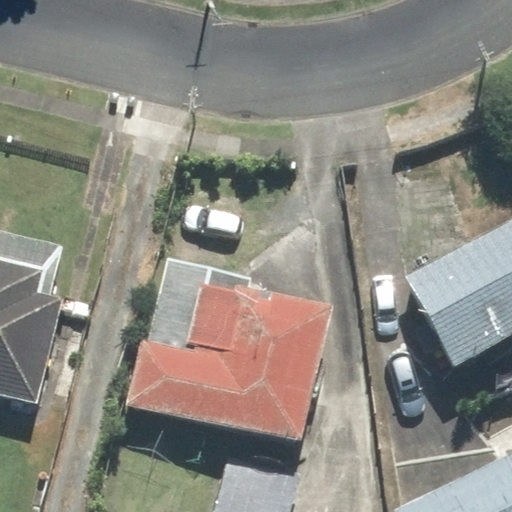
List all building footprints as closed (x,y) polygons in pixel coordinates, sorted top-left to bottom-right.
[(511,233),(413,286),(462,379),(511,353),(511,233)] [(0,403),(43,414),(69,309),(45,303),(51,280),(0,267),(0,403)] [(129,414),(307,457),(340,320),(254,300),(257,288),(173,268),(154,349),(145,347),(129,414)] [(294,511),(303,480),(232,461),(217,511),(294,511)] [(511,511),(511,462),(408,511),(511,511)]
